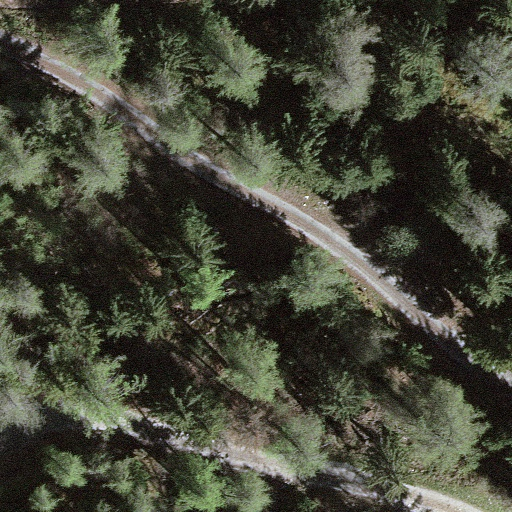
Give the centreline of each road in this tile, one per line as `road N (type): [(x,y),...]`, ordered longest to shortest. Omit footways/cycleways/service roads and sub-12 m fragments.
road 1 (track): [(0,47),(71,80),(277,211),(511,399)]
road 2 (track): [(437,511),(175,443),(33,430),(0,444)]
